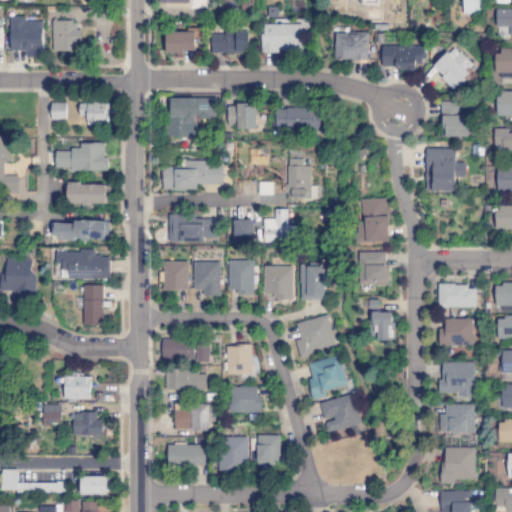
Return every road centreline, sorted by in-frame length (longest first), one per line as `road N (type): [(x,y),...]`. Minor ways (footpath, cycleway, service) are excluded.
road 1 (residential): [(511,258),(419,262),(412,464),(392,491),(138,494)]
road 2 (residential): [(137,511),(134,0)]
road 3 (residential): [(136,316),(260,322),(314,494)]
road 4 (residential): [(133,79),(306,78),(378,97)]
road 5 (residential): [(137,343),(79,343),(34,324),(0,321)]
road 6 (residential): [(0,463),(138,461)]
road 7 (residential): [(393,128),(419,262)]
road 8 (residential): [(133,79),(0,78)]
road 9 (residential): [(378,97),(384,125),(413,120),(416,105),(404,88),(378,97)]
